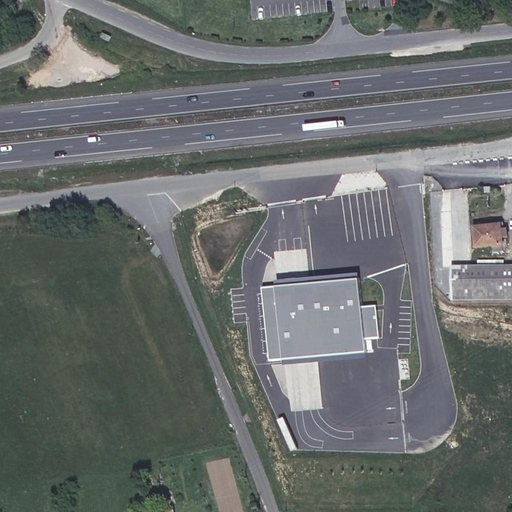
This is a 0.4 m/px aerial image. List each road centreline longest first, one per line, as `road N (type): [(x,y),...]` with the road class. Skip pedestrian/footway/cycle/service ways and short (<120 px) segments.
road 1 (trunk): [(511,69),(0,123)]
road 2 (trunk): [(0,153),(511,100)]
road 3 (unclassified): [(78,0),(190,47),(227,52),(284,54),(511,29)]
road 4 (unclassified): [(154,188),(511,146)]
road 5 (unclassified): [(154,188),(167,240),(276,511)]
road 6 (unclassified): [(0,204),(154,188)]
